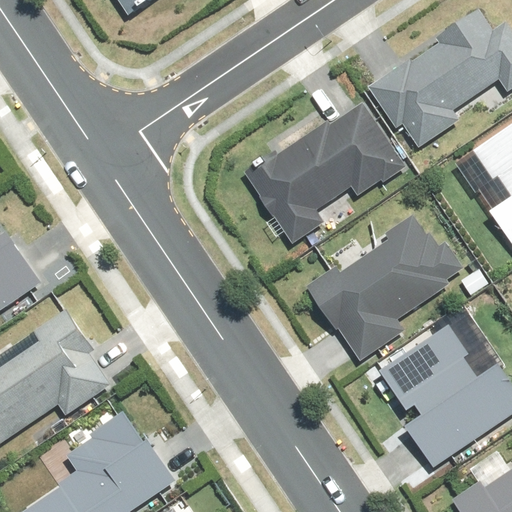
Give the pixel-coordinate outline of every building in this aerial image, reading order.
[(115,0),(129,21),(161,0),(115,0)] [(454,35),(367,89),(395,129),(402,124),(416,147),(459,120),(458,117),(481,103),(489,117),(511,101),(511,39),(502,24),(492,31),(479,11),(450,28),(454,35)] [(400,164),(361,105),(331,124),(327,119),(243,174),(289,246),(323,224),(314,209),(348,188),(353,195),(400,164)] [(511,125),(469,155),(489,182),(496,178),(509,196),(485,213),(511,251),(511,125)] [(388,246),(370,257),(357,239),(330,257),(336,266),(303,287),(355,367),(407,333),(396,316),(464,271),(446,244),(435,251),(412,216),(381,236),(388,246)] [(0,311),(38,286),(1,233),(0,234),(0,311)] [(479,270),(457,283),(467,300),(489,287),(479,270)] [(0,369),(0,445),(56,407),(63,417),(107,388),(99,374),(101,373),(61,313),(28,334),(36,346),(0,369)] [(482,375),(448,324),(376,370),(402,412),(410,407),(417,417),(402,426),(427,466),(511,411),(511,383),(500,365),(482,375)] [(135,511),(175,485),(148,446),(142,449),(118,414),(86,436),(89,440),(47,469),(58,486),(18,511),(135,511)] [(454,511),(511,511),(511,468),(511,469),(497,448),(470,467),(479,482),(449,504),(454,511)]
